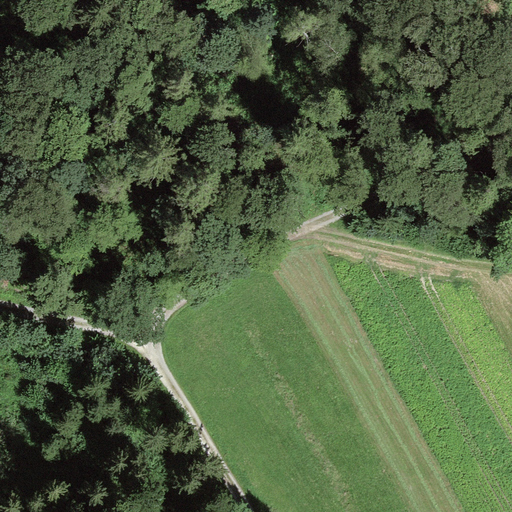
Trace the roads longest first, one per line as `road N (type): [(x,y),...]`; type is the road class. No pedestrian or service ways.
road 1 (track): [(511,138),(350,202),(164,310),(155,340)]
road 2 (track): [(255,511),(157,356),(155,340),(0,306)]
